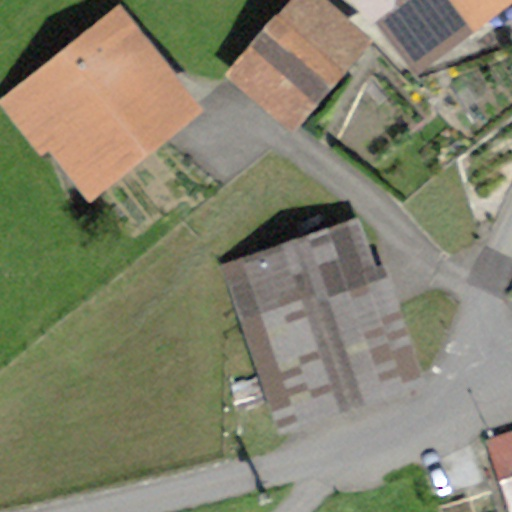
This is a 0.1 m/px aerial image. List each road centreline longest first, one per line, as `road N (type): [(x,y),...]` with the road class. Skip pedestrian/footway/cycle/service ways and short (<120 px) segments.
road 1 (unclassified): [(90,511),(245,474),(363,434)]
road 2 (residential): [(511,368),(363,434)]
